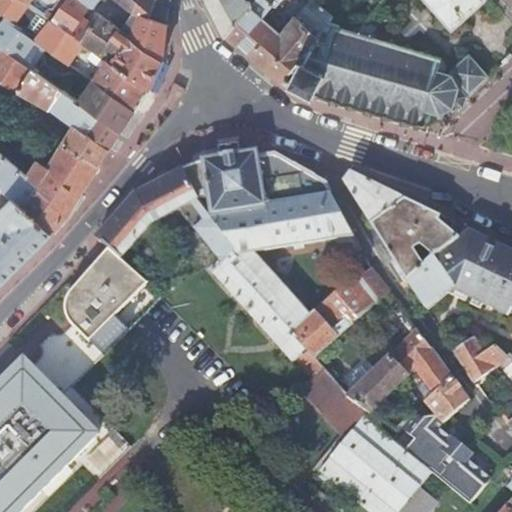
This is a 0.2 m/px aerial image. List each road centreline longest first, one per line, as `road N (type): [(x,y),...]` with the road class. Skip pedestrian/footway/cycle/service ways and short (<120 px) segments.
road 1 (residential): [(325,131),(332,180),(374,260),(511,444)]
road 2 (residential): [(0,313),(222,86)]
road 3 (residential): [(511,213),(325,131)]
